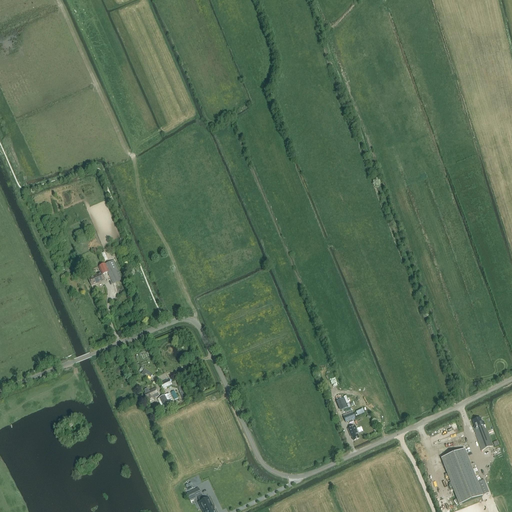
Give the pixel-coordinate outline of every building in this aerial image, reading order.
[(97,285),(106,281),(103,274),(107,272),(113,283),(122,279),(113,260),(99,267),(101,272),(93,276),(94,276),(88,279),(92,286),(97,284),(97,285)] [(161,385),(163,389),(172,385),(169,379),(163,382),(163,383),(161,385)] [(144,391),(145,393),(144,393),(147,399),(148,398),(150,401),(153,400),(153,398),(159,395),(156,388),(149,391),(148,389),(147,389),(145,390),(144,391)] [(169,393),(159,398),(166,412),(171,409),(172,410),(176,408),(169,393)] [(344,399),(336,402),(340,411),(348,408),(344,399)] [(345,423),(354,420),(355,419),(353,412),(343,416),(345,423)] [(484,421),(482,422),(480,418),(472,421),(475,427),(473,428),(481,451),(493,447),(484,421)] [(352,437),(353,441),(359,439),(357,435),(358,434),(355,426),(348,429),(351,437),(352,437)] [(483,496),(471,465),(465,449),(441,459),(459,505),(483,496)] [(482,481),(478,482),(483,495),(489,493),(488,490),(485,491),(482,481)] [(201,496),(198,489),(187,494),(191,502),(197,499),(199,503),(198,504),(202,511),(213,511),(213,510),(212,507),(208,499),(203,501),(201,496)]
